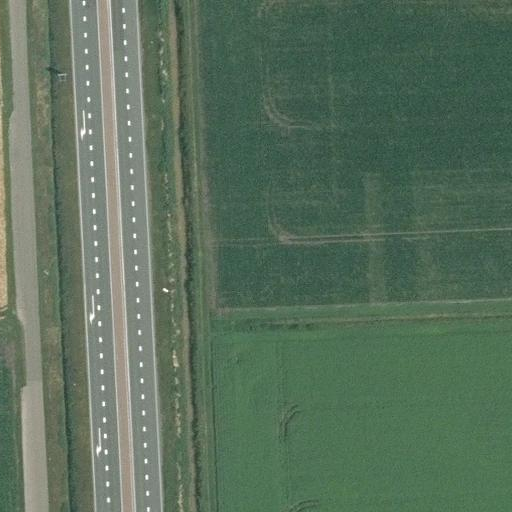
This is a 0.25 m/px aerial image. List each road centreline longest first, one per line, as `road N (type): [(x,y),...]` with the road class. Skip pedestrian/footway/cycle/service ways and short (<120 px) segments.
road 1 (trunk): [(89,0),(115,511)]
road 2 (trunk): [(140,511),(116,0)]
road 3 (unclassified): [(38,511),(16,0)]
